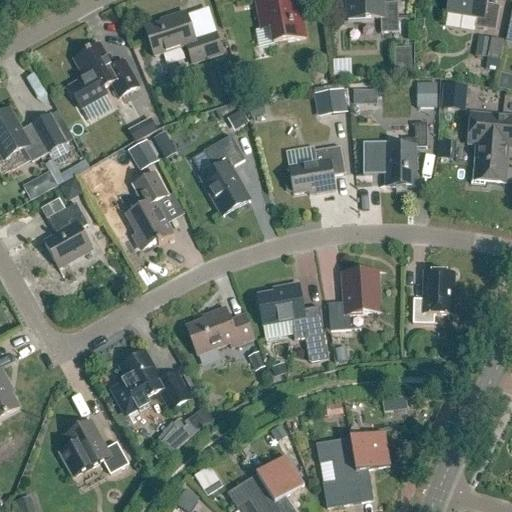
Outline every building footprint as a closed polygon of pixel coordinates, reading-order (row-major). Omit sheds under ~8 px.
[(274,48),(306,42),(300,7),(290,9),(288,0),(255,0),(261,33),(271,31),(274,48)] [(381,36),(399,36),(398,20),(398,10),(384,10),(383,0),(343,0),(344,5),(346,5),(347,23),(380,22),(381,36)] [(448,0),(446,14),(477,19),(475,31),(496,34),(500,9),(488,7),(488,0),(448,0)] [(193,68),(223,58),(216,37),(195,44),(186,16),(169,21),(170,24),(145,32),(154,61),(187,50),(193,68)] [(490,41),(478,39),(474,59),(487,61),(490,41)] [(111,87),(117,97),(119,102),(139,90),(125,64),(112,71),(99,49),(90,54),(89,53),(86,55),(86,56),(74,63),(74,64),(77,63),(87,80),(69,91),(81,113),(107,98),(103,92),(111,87)] [(392,76),(409,75),(408,49),(390,50),(392,76)] [(511,77),(498,75),(495,90),(511,93),(511,77)] [(417,112),(437,112),(437,87),(417,87),(417,112)] [(449,111),(462,111),(462,87),(449,87),(449,111)] [(360,105),(377,105),(377,89),(360,89),(360,105)] [(332,117),(346,115),(343,93),(328,95),(332,117)] [(250,109),(252,120),(265,118),(263,107),(250,109)] [(10,112),(0,117),(0,158),(3,165),(25,153),(32,166),(66,147),(51,119),(23,135),(10,112)] [(234,134),(248,126),(241,113),(227,122),(234,134)] [(511,151),(511,121),(471,118),(468,148),(479,149),(478,165),(476,165),(475,174),(472,174),(471,187),(485,188),(485,185),(504,187),(507,161),(505,161),(506,151),(511,151)] [(135,146),(156,134),(150,123),(129,134),(135,146)] [(415,151),(427,151),(427,128),(415,128),(415,142),(405,142),(405,150),(386,150),(386,190),(415,190),(415,151)] [(223,221),(250,205),(231,172),(245,164),(231,140),(204,155),(214,174),(201,181),(223,221)] [(139,175),(158,164),(147,144),(128,154),(139,175)] [(454,162),(455,147),(439,145),(437,160),(454,162)] [(345,178),(341,151),(315,155),(314,151),(286,156),(289,171),(291,186),(288,187),(286,190),(286,194),(290,195),(293,196),(294,199),(315,195),(316,198),(336,195),(333,180),(345,178)] [(49,175),(51,178),(58,190),(73,181),(69,173),(61,178),(53,163),(52,164),(45,168),(49,175)] [(86,164),(69,173),(73,181),(90,171),(86,164)] [(33,189),(39,200),(58,190),(51,178),(33,189)] [(158,249),(173,240),(155,207),(167,200),(154,178),(134,189),(145,209),(127,219),(137,238),(134,240),(142,254),(157,246),(158,249)] [(68,205),(83,197),(74,182),(59,190),(68,205)] [(58,271),(92,251),(81,232),(88,229),(76,207),(47,223),(57,241),(45,248),(58,271)] [(387,276),(387,274),(345,277),(347,307),(328,308),(330,336),(351,334),(350,320),(382,317),(379,276),(387,276)] [(451,319),(452,276),(427,276),(426,303),(414,303),(413,327),(434,328),(434,318),(451,319)] [(328,364),(319,311),(303,314),(299,288),(285,291),(286,295),(258,300),(263,330),(291,325),(294,344),(305,342),(309,365),(312,367),(328,364)] [(232,352),(254,343),(245,318),(230,324),(225,312),(209,318),(210,321),(186,330),(198,360),(230,348),(232,352)] [(255,374),(265,370),(260,356),(249,360),(255,374)] [(170,414),(191,403),(176,376),(160,385),(145,357),(140,359),(139,358),(133,361),(134,363),(120,371),(127,383),(123,385),(123,384),(122,385),(123,388),(112,394),(126,419),(138,412),(139,415),(149,409),(150,409),(151,409),(147,402),(160,395),(170,414)] [(275,381),(287,376),(284,366),(271,371),(275,381)] [(0,422),(20,412),(6,387),(8,385),(1,373),(0,373),(0,422)] [(413,405),(403,406),(402,401),(386,403),(389,420),(404,418),(404,414),(414,412),(413,405)] [(328,420),(343,418),(342,407),(326,409),(328,420)] [(212,423),(205,411),(187,426),(189,428),(185,431),(179,424),(174,428),(176,430),(162,447),(172,457),(173,456),(176,454),(177,453),(179,450),(182,448),(185,446),(187,443),(189,441),(192,439),(196,436),(199,434),(202,431),(206,428),(210,425),(212,423)] [(92,426),(66,440),(72,451),(59,458),(72,481),(84,475),(85,476),(104,465),(111,478),(129,468),(117,447),(107,452),(92,426)] [(276,445),(286,439),(280,429),(270,435),(276,445)] [(385,437),(351,442),(362,507),(373,505),(368,474),(390,470),(385,437)] [(329,511),(362,507),(351,442),(316,448),(320,468),(332,465),(336,485),(323,487),(327,511),(329,511)] [(286,460),(257,478),(278,511),(292,511),(285,501),(304,489),(286,460)] [(204,494),(219,485),(210,470),(194,480),(204,494)] [(278,511),(257,478),(228,497),(236,511),(241,511),(249,507),(252,511),(278,511)] [(0,501),(11,498),(8,486),(0,487),(0,501)] [(186,494),(176,509),(180,511),(193,511),(200,503),(186,494)] [(13,511),(34,511),(30,500),(11,506),(13,511)]
